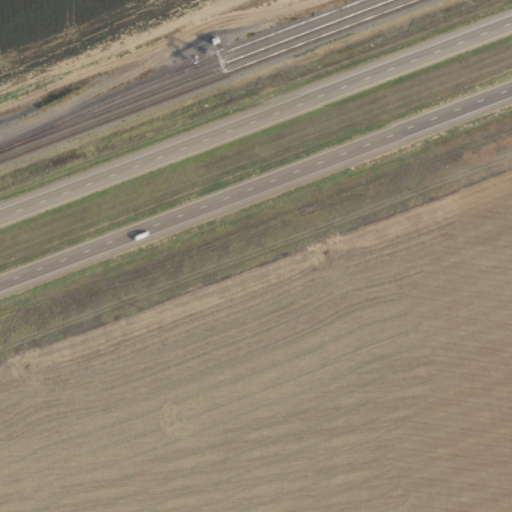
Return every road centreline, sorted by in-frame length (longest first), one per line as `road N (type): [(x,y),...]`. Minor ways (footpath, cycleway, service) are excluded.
road 1 (trunk): [(0,281),(511,87)]
road 2 (trunk): [(511,22),(0,215)]
